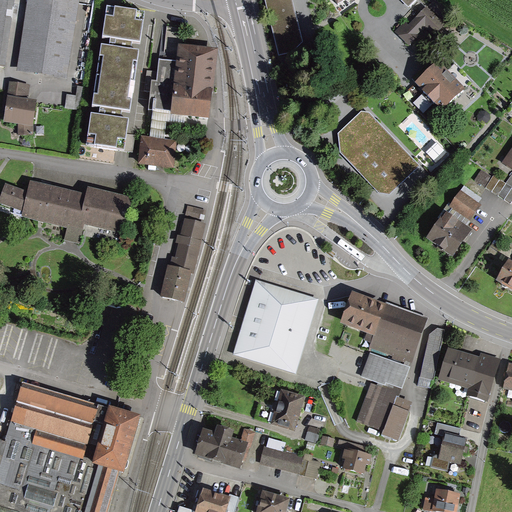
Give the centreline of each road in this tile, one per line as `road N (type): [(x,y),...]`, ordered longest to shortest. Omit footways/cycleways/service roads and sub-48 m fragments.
road 1 (tertiary): [(309,191),(438,297),(511,333)]
road 2 (primary): [(174,456),(243,246)]
road 3 (residential): [(360,511),(174,456)]
road 4 (residential): [(511,340),(469,511)]
road 5 (unknown): [(21,0),(10,74),(54,86)]
